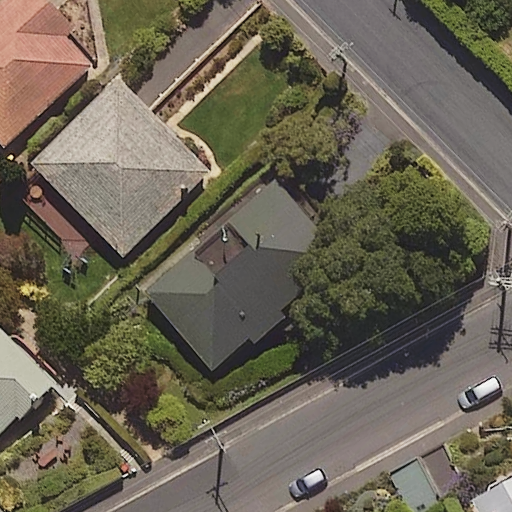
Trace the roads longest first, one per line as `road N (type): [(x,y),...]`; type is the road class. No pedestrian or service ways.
road 1 (tertiary): [(511,332),(184,511)]
road 2 (residential): [(347,0),(511,161)]
